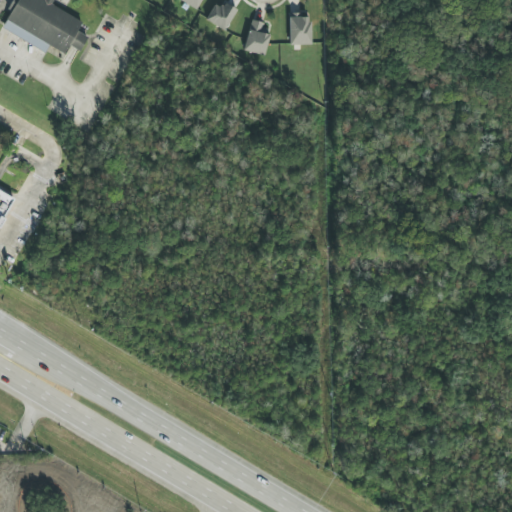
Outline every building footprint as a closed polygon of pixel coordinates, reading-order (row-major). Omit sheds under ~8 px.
[(2,28),(46,52),(49,46),(64,54),(69,46),(80,51),(87,37),(77,31),(82,22),(51,5),(52,2),(47,0),(12,0),(7,10),(11,12),(2,28)] [(178,0),(196,10),(201,0),(178,0)] [(235,11),(216,1),(205,21),(225,31),(235,11)] [(310,45),(310,14),(290,14),(289,44),(310,45)] [(262,28),(264,23),(250,20),(244,52),(265,56),(270,30),(262,28)] [(0,224),(15,200),(0,190),(0,224)]
